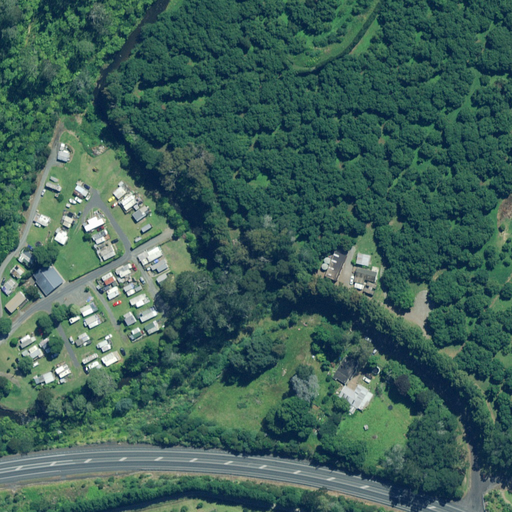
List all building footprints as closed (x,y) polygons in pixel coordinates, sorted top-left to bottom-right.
[(70,154),(60,151),(57,159),(68,162),(70,154)] [(102,168),(96,163),(93,168),(98,173),(102,168)] [(127,192),(122,187),(114,194),(120,199),(127,192)] [(138,200),(135,195),(123,202),(128,209),(142,200),(141,198),(138,200)] [(69,237),(59,232),(55,240),(65,245),(69,237)] [(47,241),(31,233),(27,240),(36,245),(38,241),(45,244),(47,241)] [(109,248),(107,245),(101,248),(102,250),(98,252),(101,258),(104,257),(106,261),(118,256),(113,246),(109,248)] [(163,255),(159,247),(149,253),(148,252),(140,257),(145,266),(163,255)] [(28,257),(23,254),(19,260),(28,267),(33,261),(28,257)] [(372,256),(360,254),(358,264),(370,266),(372,256)] [(184,263),(182,258),(175,261),(178,266),(184,263)] [(154,270),(158,268),(160,272),(168,268),(167,266),(165,261),(153,267),(154,270)] [(65,282),(50,262),(32,276),(47,295),(65,282)] [(133,268),(131,263),(117,270),(119,275),(121,274),(123,278),(132,274),(130,269),(133,268)] [(373,267),(372,271),(359,267),(355,282),(364,285),(366,279),(369,280),(368,286),(375,287),(378,276),(378,274),(380,268),(373,267)] [(23,271),(18,269),(17,272),(14,272),(13,276),(21,279),(23,271)] [(117,281),(112,273),(103,278),(108,286),(117,281)] [(169,278),(166,274),(158,279),(161,283),(169,278)] [(17,284),(11,278),(2,289),(9,295),(15,289),(14,288),(17,284)] [(371,289),(359,283),(357,288),(369,294),(371,289)] [(29,301),(22,292),(6,306),(13,313),(22,304),(24,306),(29,301)] [(142,298),(133,301),(136,310),(146,306),(142,298)] [(98,311),(95,303),(82,309),(85,316),(98,311)] [(137,322),(132,312),(125,316),(130,326),(137,322)] [(100,324),(96,316),(87,320),(91,328),(100,324)] [(160,329),(156,321),(145,326),(149,335),(160,329)] [(106,336),(102,328),(93,332),(97,340),(106,336)] [(90,339),(87,333),(79,337),(81,340),(77,342),(80,346),(85,343),(85,342),(90,339)] [(55,350),(49,340),(43,344),(49,354),(55,350)] [(112,349),(108,340),(98,345),(99,348),(102,347),(104,352),(112,349)] [(31,351),(29,352),(28,350),(23,353),(26,358),(30,365),(44,356),(38,345),(30,350),(31,351)] [(99,357),(97,353),(81,361),(82,365),(99,357)] [(118,361),(114,353),(103,359),(107,367),(118,361)] [(358,364),(347,357),(334,376),(345,384),(358,364)] [(56,380),(52,372),(37,379),(39,383),(46,380),(48,384),(56,380)] [(358,408),(364,411),(374,395),(360,385),(359,387),(350,381),(347,387),(340,397),(349,403),(345,408),(354,414),(357,409),(358,408)]
